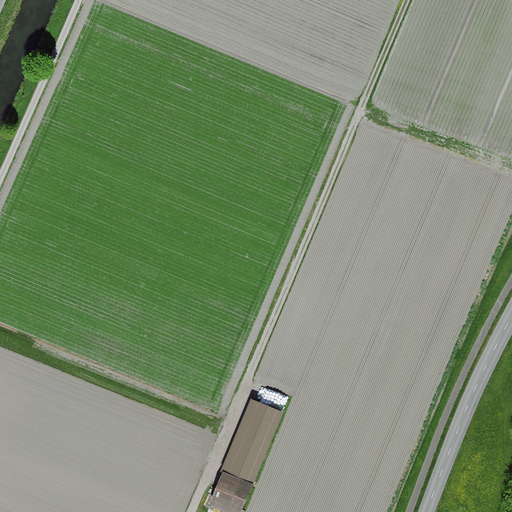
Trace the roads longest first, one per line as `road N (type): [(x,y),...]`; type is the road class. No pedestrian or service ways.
road 1 (track): [(407,0),(193,511)]
road 2 (primary): [(428,511),(466,408),(511,321)]
